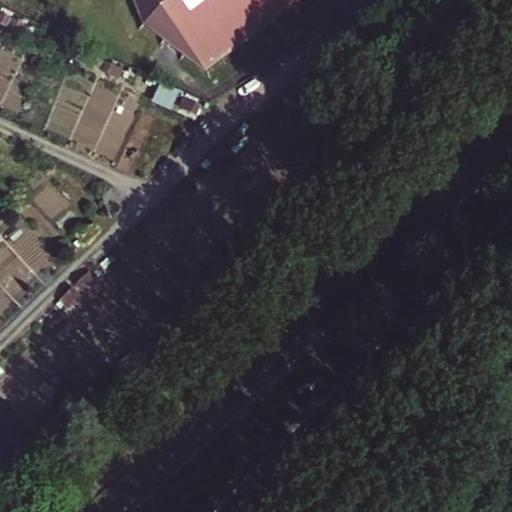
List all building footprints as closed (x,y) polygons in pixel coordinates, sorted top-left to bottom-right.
[(214,62),(299,0),(140,0),(146,27),(209,55),(214,62)] [(0,11),(0,22),(8,26),(12,17),(0,11)] [(33,27),(16,19),(11,29),(28,36),(33,27)] [(88,52),(84,61),(100,70),(105,61),(88,52)] [(125,71),(108,62),(104,72),(120,80),(125,71)] [(184,98),(180,107),(197,115),(201,105),(184,98)] [(224,149),(210,161),(217,169),(231,156),(224,149)] [(94,222),(80,235),(87,242),(101,229),(94,222)] [(225,261),(211,273),(218,281),(231,268),(225,261)] [(91,271),(78,284),(85,291),(98,279),(91,271)] [(208,276),(195,289),(202,296),(215,283),(208,276)] [(75,288),(62,300),(69,308),(82,295),(75,288)] [(62,388),(111,387),(109,314),(90,314),(90,320),(59,321),(62,388)] [(76,404),(63,416),(70,424),(83,411),(76,404)] [(61,417),(48,430),(54,438),(68,425),(61,417)]
